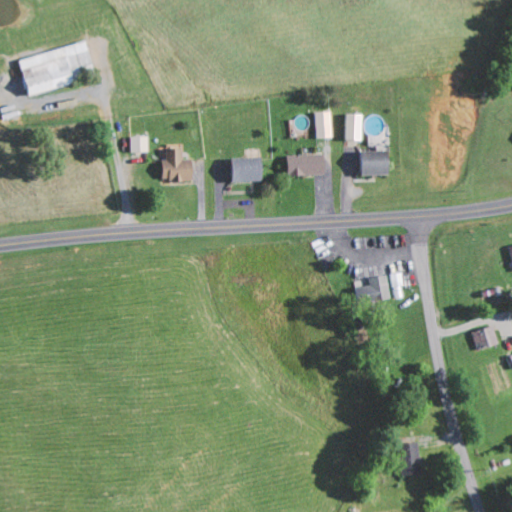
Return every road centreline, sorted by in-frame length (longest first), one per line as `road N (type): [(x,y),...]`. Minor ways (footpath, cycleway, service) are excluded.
road 1 (secondary): [(511,205),(0,246)]
road 2 (residential): [(479,511),(430,325),(417,217)]
